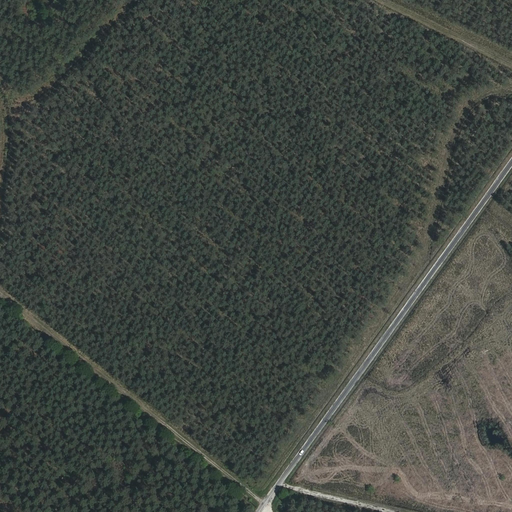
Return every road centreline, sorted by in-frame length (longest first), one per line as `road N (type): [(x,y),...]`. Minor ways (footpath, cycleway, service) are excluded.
road 1 (unclassified): [(511,167),(260,511)]
road 2 (track): [(0,288),(269,499),(327,511)]
road 3 (track): [(511,67),(372,0)]
